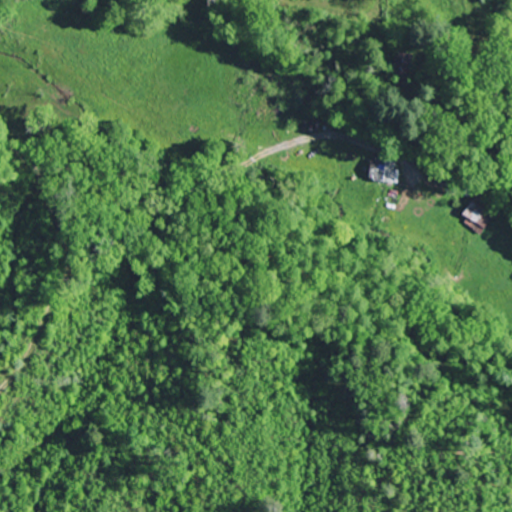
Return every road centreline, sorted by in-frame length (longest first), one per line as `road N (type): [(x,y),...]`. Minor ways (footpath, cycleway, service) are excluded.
road 1 (residential): [(0,143),(44,163),(119,178),(150,211),(199,179),(325,134),(408,167)]
road 2 (track): [(0,386),(33,343),(69,270),(43,188),(44,163)]
